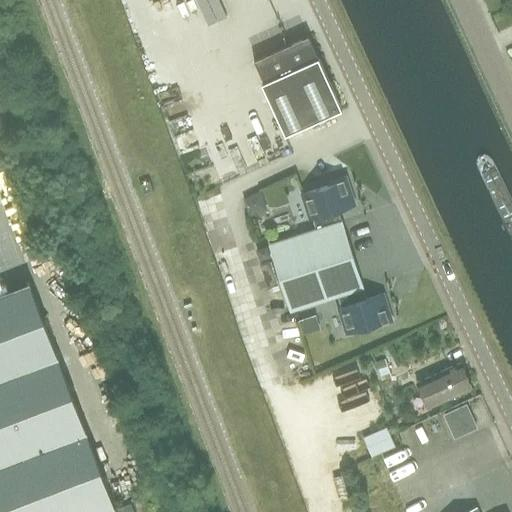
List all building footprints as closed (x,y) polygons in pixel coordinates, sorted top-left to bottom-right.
[(273,51),(254,60),(255,61),(265,83),(263,83),(286,134),(341,109),(310,39),(309,35),(273,51)] [(316,229),(269,244),(280,277),(352,254),(341,221),(334,223),(332,215),(333,211),(354,205),(345,177),(328,183),(329,185),(302,194),(310,219),(312,218),(316,229)] [(363,288),(352,254),(280,277),(291,311),(337,296),(341,307),(339,308),(347,333),(373,324),(374,326),(391,321),(382,293),(362,300),(358,298),(355,290),(363,288)] [(0,511),(117,511),(30,282),(0,293),(0,511)] [(296,342),(304,362),(313,358),(306,339),(296,342)] [(430,376),(417,382),(422,392),(429,408),(473,388),(461,362),(430,376)] [(344,410),(378,396),(366,367),(332,381),(344,410)] [(321,381),(299,386),(304,405),(325,400),(321,381)] [(443,414),(454,438),(478,428),(467,403),(443,414)] [(387,426),(363,437),(371,456),(395,445),(387,426)]
